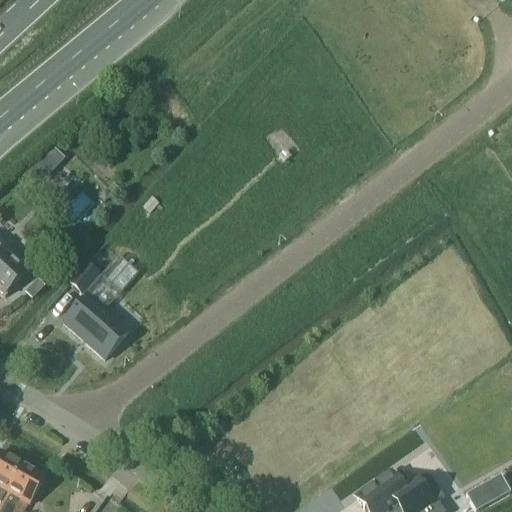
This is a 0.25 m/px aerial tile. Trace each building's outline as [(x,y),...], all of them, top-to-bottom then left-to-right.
[(91,209),(83,201),(93,192),(87,185),(77,194),(83,200),(65,216),(73,226),(91,209)] [(28,274),(7,254),(2,259),(0,257),(0,299),(2,301),(28,274)] [(85,270),(69,288),(79,298),(96,279),(85,270)] [(85,300),(62,327),(103,364),(127,337),(85,300)] [(19,468),(0,456),(0,493),(4,496),(19,468)] [(42,481),(19,468),(4,496),(7,498),(0,510),(0,511),(22,511),(24,508),(26,509),(42,481)] [(442,511),(436,503),(428,508),(412,485),(399,494),(388,478),(355,501),(362,511),(390,511),(395,509),(396,511),(442,511)] [(471,511),(479,511),(509,496),(499,479),(464,498),(471,511)]
